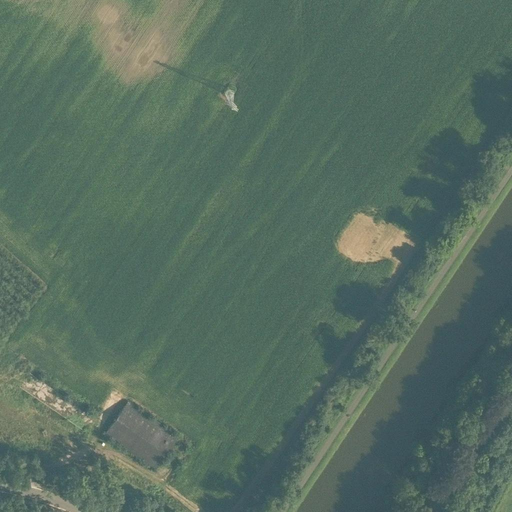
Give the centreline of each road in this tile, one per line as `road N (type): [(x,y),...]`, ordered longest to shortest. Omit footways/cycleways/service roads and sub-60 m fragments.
road 1 (track): [(5,482),(79,454),(182,511)]
road 2 (unclassified): [(431,511),(511,384)]
